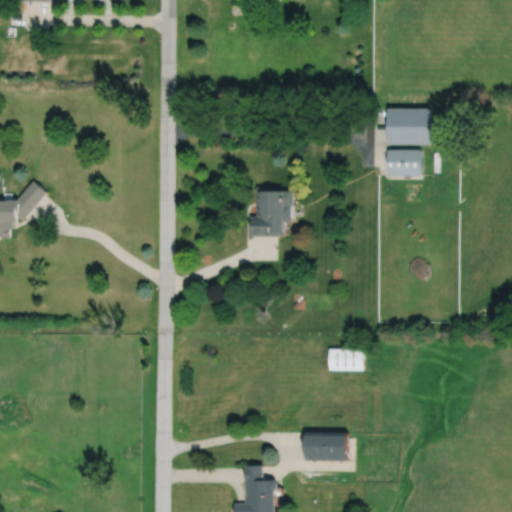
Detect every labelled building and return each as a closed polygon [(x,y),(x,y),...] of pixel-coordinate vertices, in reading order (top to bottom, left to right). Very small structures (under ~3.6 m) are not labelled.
[(388,105),(388,142),(432,142),(432,105),(388,105)] [(388,147),(388,173),(422,173),(422,147),(388,147)] [(19,197),(14,197),(14,196),(12,196),(12,192),(5,192),(5,198),(0,198),(0,235),(11,235),(11,226),(14,226),(14,220),(18,220),(18,216),(26,216),(48,190),(35,178),(19,197)] [(258,185),(258,214),(250,214),(250,234),(278,234),(278,233),(284,233),(284,219),(291,219),(291,203),(293,203),(293,188),(276,188),(276,185),(258,185)] [(329,347),(329,368),(363,368),(364,348),(329,347)] [(306,431),(306,460),(349,460),(349,431),(306,431)] [(273,480),(262,480),(262,464),(244,465),(245,502),(241,502),(234,502),(234,511),(273,511),(273,490),(276,487),(276,482),(273,480)]
